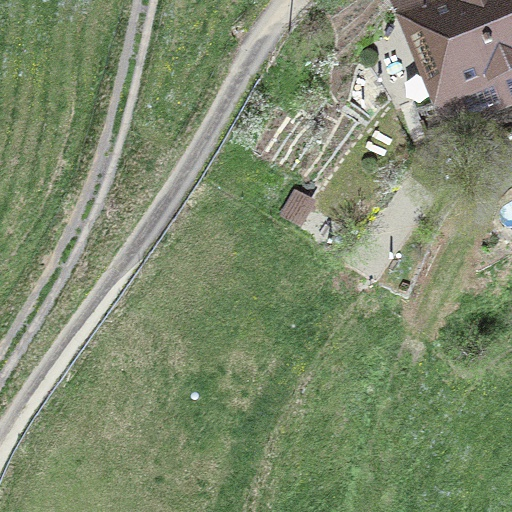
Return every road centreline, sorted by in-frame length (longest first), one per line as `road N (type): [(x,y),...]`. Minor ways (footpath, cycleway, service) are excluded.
road 1 (track): [(225,511),(278,386),(417,193),(461,159),(511,137)]
road 2 (track): [(0,366),(100,183),(147,0)]
road 3 (track): [(379,511),(386,434),(407,366),(456,252),(511,171)]
